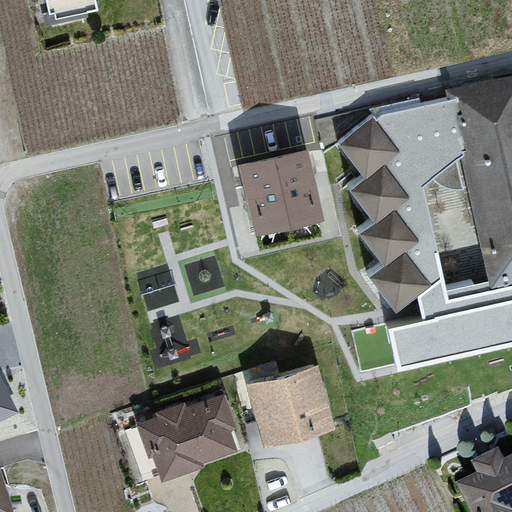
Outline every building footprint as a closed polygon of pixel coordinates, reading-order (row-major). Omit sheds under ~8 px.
[(45,0),(48,11),(52,10),(54,17),(96,8),(94,0),(45,0)] [(511,81),(511,82),(458,94),(464,120),(459,120),(465,147),(485,238),(488,252),(493,275),(511,270),(511,81)] [(464,120),(458,94),(380,111),(374,116),(372,113),(337,140),(361,173),(346,184),(371,217),(356,228),(381,260),(366,272),(393,307),(428,280),(424,274),(428,272),(431,268),(433,264),(435,259),(435,254),(435,250),(435,245),(433,245),(419,182),(420,182),(430,174),(436,169),(438,177),(450,174),(447,161),(455,155),(465,147),(459,120),(464,120)] [(312,208),(302,161),(300,151),(243,164),(248,183),(257,220),(269,217),(276,224),(284,217),(295,219),(299,210),(312,208)] [(261,417),(260,417),(265,435),(267,435),(267,433),(324,418),(311,370),(310,368),(251,384),(261,417)] [(0,419),(15,412),(0,381),(0,419)] [(141,477),(145,475),(161,470),(162,470),(195,459),(194,456),(229,443),(222,423),(228,420),(224,410),(219,397),(181,410),(179,406),(161,412),(163,416),(124,430),(141,477)] [(511,511),(511,468),(503,473),(498,462),(484,469),(490,480),(472,489),(480,504),(476,506),(479,511),(511,511)]
